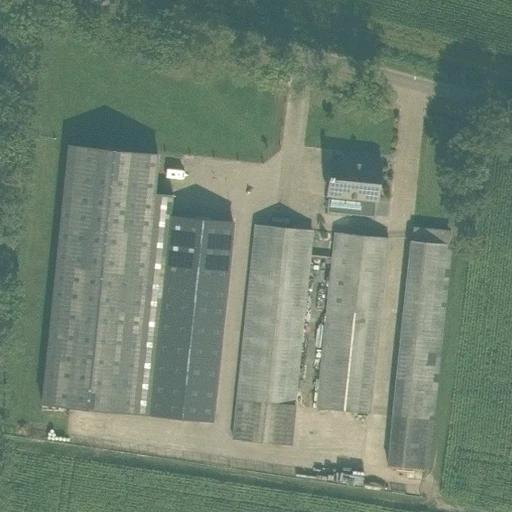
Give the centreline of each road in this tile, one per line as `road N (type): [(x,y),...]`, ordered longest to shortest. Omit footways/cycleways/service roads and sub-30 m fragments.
road 1 (unclassified): [(511,109),(89,0)]
road 2 (track): [(0,153),(24,0)]
